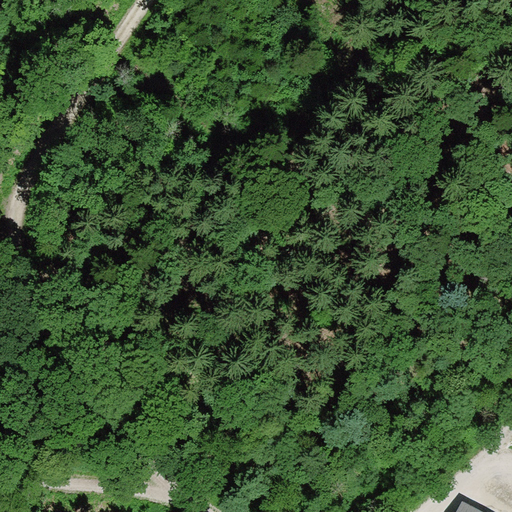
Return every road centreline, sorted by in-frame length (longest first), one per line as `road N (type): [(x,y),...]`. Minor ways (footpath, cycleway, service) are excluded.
road 1 (track): [(149,0),(17,196),(3,260),(167,494),(195,511)]
road 2 (track): [(167,494),(0,477)]
